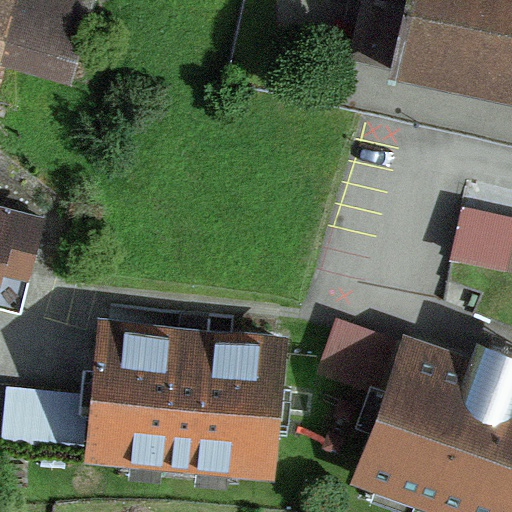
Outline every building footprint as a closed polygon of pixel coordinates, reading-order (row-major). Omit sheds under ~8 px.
[(0,0),(0,59),(64,78),(86,0),(84,0),(0,0)] [(511,0),(360,0),(349,52),(388,62),(387,66),(511,92),(511,0)] [(511,259),(511,194),(465,183),(450,244),(511,259)] [(0,294),(17,299),(37,219),(0,209),(0,294)] [(90,449),(261,465),(273,340),(102,322),(90,449)] [(511,511),(511,368),(412,332),(362,468),(484,511),(511,511)] [(5,389),(0,435),(0,439),(75,447),(81,397),(5,389)]
